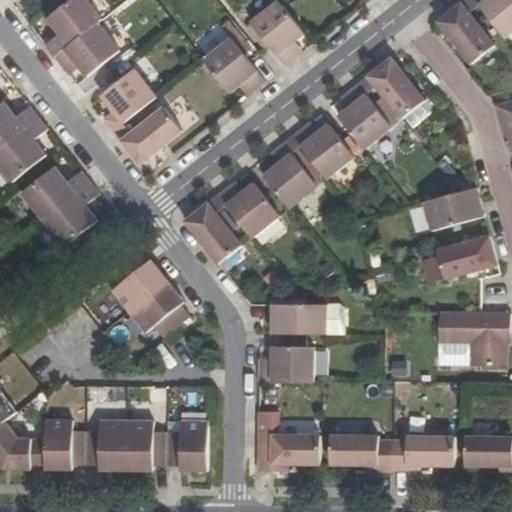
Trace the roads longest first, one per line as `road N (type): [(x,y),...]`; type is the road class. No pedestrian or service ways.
road 1 (residential): [(398,14),(148,218)]
road 2 (residential): [(232,511),(233,328),(148,218)]
road 3 (residential): [(511,236),(485,127),(398,14)]
road 4 (residential): [(148,218),(0,26)]
